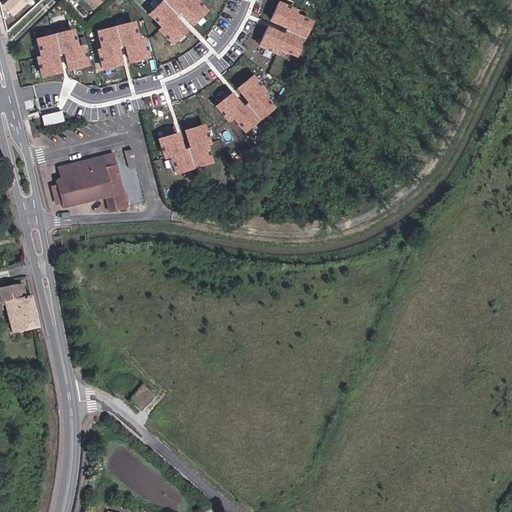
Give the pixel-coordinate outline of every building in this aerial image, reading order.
[(12,0),(6,6),(16,17),(34,0),(12,0)] [(157,32),(170,47),(186,32),(177,23),(182,19),(191,27),(203,13),(191,0),(187,0),(185,2),(183,0),(166,0),(148,18),(159,28),(157,32)] [(295,14),(276,6),(269,24),(285,31),(281,38),(266,32),(258,48),(275,58),(278,51),(299,62),(313,27),(293,17),(295,14)] [(137,21),(98,29),(103,49),(98,50),(104,70),(125,64),(121,47),(127,46),(133,62),(153,58),(145,38),(141,39),(137,21)] [(81,29),(37,38),(41,55),(37,56),(42,77),(64,72),(62,54),(66,53),(71,68),(91,64),(89,43),(85,45),(81,29)] [(228,98),(214,111),(226,124),(230,120),(242,135),(272,111),(259,96),(263,93),(253,79),(237,91),(249,104),(240,110),(228,98)] [(42,114),(45,125),(65,120),(62,110),(42,114)] [(203,129),(157,143),(162,163),(170,161),(174,177),(207,168),(201,146),(207,145),(203,129)] [(56,208),(105,197),(109,211),(128,207),(116,152),(56,165),(59,183),(51,185),(56,208)] [(8,323),(33,320),(28,288),(22,289),(18,274),(0,279),(0,298),(3,298),(8,323)] [(142,386),(129,401),(140,409),(153,394),(142,386)]
